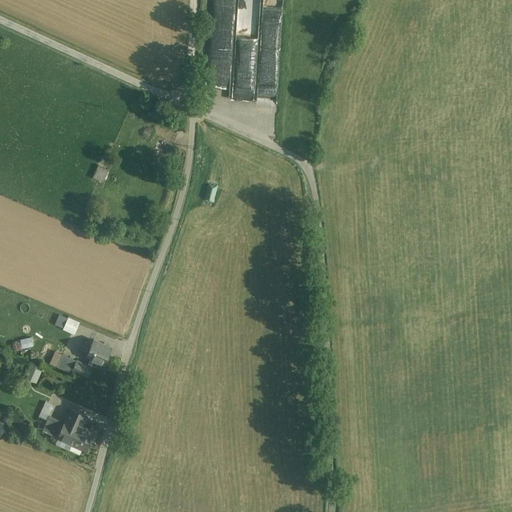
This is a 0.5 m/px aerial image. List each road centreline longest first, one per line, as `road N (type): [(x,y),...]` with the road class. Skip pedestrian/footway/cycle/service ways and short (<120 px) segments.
road 1 (residential): [(335,511),(337,422),(317,186),(307,162),(190,107)]
road 2 (residential): [(88,511),(124,351),(181,189),(190,107)]
road 3 (residential): [(190,107),(0,19)]
